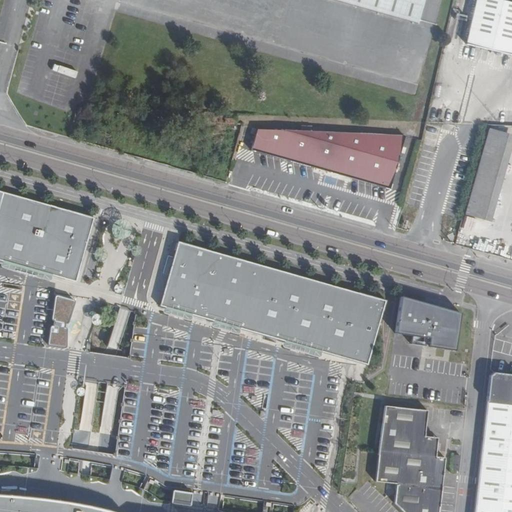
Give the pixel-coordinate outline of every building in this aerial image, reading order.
[(342,0),(325,0),(416,25),(418,21),(342,0)] [(342,0),(418,21),(423,0),(342,0)] [(511,3),(494,0),(476,0),(466,47),(511,56),(511,3)] [(310,129),(310,127),(300,126),(300,132),(256,130),(250,151),(389,189),(403,137),(323,133),(323,129),(310,129)] [(488,129),(463,215),(483,220),(507,135),(488,129)] [(86,215),(0,190),(0,261),(73,283),(84,245),(92,217),(86,215)] [(284,278),(216,259),(200,315),(268,334),(284,278)] [(459,314),(401,298),(397,332),(429,338),(427,347),(452,351),(459,314)] [(511,511),(511,372),(491,370),(486,375),(474,511),(511,511)] [(407,511),(440,511),(447,457),(437,456),(439,437),(427,435),(430,410),(388,405),(379,481),(400,483),(398,503),(407,511)] [(111,511),(95,508),(83,505),(69,503),(56,501),(43,500),(16,497),(4,496),(0,495),(0,511),(111,511)]
